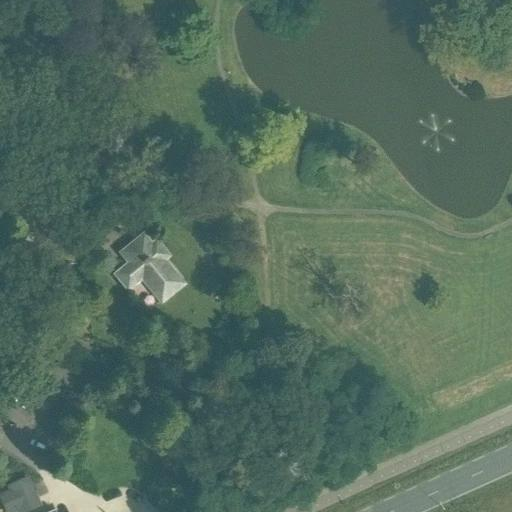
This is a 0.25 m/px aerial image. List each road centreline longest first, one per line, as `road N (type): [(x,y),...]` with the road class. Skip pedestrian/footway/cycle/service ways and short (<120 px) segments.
road 1 (residential): [(0,359),(39,265),(44,220),(35,145),(22,101),(0,69)]
road 2 (primary): [(511,456),(390,511)]
